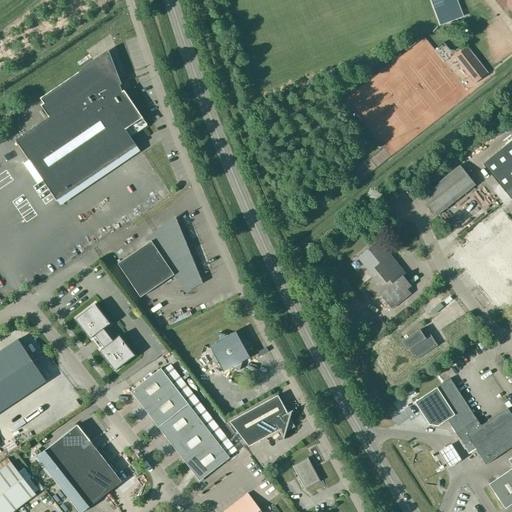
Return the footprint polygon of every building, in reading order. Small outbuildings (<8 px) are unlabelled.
[(463,16),(456,0),(437,0),(441,11),(436,13),(439,22),(440,24),(463,16)] [(511,0),(497,0),(503,7),(507,5),(511,12),(511,0)] [(474,82),(486,72),(486,73),(487,73),(467,48),(467,49),(456,58),(455,57),(454,58),(474,83),(475,82),(474,82)] [(43,103),(41,105),(49,117),(15,140),(56,200),(136,146),(130,136),(147,124),(124,90),(122,91),(107,52),(40,98),(43,103)] [(511,140),(483,164),(511,200),(511,140)] [(460,165),(421,196),(437,216),(475,185),(460,165)] [(156,232),(148,238),(151,241),(117,263),(140,297),(173,275),(185,291),(193,286),(200,281),(174,220),(156,232)] [(497,307),(505,300),(503,298),(511,290),(511,231),(506,224),(468,254),(463,247),(454,255),(494,305),(495,304),(497,307)] [(400,271),(402,269),(378,240),(358,257),(374,277),(369,281),(380,294),(379,294),(391,309),(411,293),(407,289),(411,285),(400,271)] [(29,278),(33,286),(43,280),(38,273),(29,278)] [(110,323),(95,304),(75,319),(90,339),(95,335),(104,347),(99,351),(115,370),(135,355),(119,335),(115,339),(112,341),(103,329),(110,323)] [(170,322),(191,313),(189,308),(168,317),(170,322)] [(367,330),(374,340),(388,328),(380,319),(367,330)] [(430,335),(425,338),(420,330),(402,341),(407,350),(409,349),(416,359),(437,345),(430,335)] [(217,341),(209,345),(213,353),(211,361),(219,364),(223,372),(231,367),(239,370),(242,361),(249,357),(245,349),(248,341),(239,339),(235,331),(228,335),(219,333),(217,341)] [(0,411),(46,381),(18,339),(0,350),(0,411)] [(170,349),(161,355),(163,358),(172,353),(170,349)] [(43,356),(49,363),(52,361),(46,353),(43,356)] [(131,391),(199,481),(229,458),(161,368),(131,391)] [(492,373),(486,378),(490,382),(496,377),(492,373)] [(451,426),(455,432),(455,433),(456,432),(465,446),(471,442),(486,464),(496,458),(496,457),(511,446),(511,414),(508,408),(481,425),(450,378),(412,403),(413,403),(414,402),(427,421),(439,424),(447,419),(451,425),(451,426)] [(67,409),(78,402),(67,387),(57,394),(67,409)] [(290,418),(292,411),(293,411),(293,410),(288,413),(278,395),(230,421),(249,446),(279,430),(284,439),(285,439),(284,438),(286,431),(295,427),(290,418)] [(44,423),(64,410),(57,399),(37,412),(44,423)] [(77,425),(36,457),(79,511),(82,511),(122,481),(77,425)] [(312,484),(318,480),(307,460),(295,466),(306,487),(311,484),(312,483),(312,484)] [(0,511),(12,511),(36,494),(11,462),(0,470),(0,511)] [(511,468),(498,478),(511,498),(511,468)] [(511,503),(511,498),(498,478),(488,484),(505,509),(511,503)] [(37,497),(41,502),(49,495),(45,490),(37,497)] [(261,511),(247,493),(223,511),(261,511)]
